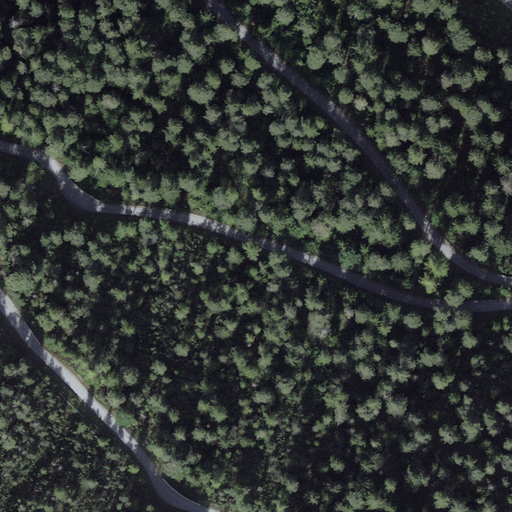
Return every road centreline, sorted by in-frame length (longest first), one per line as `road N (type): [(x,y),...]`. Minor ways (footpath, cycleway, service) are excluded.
road 1 (unclassified): [(511,306),(402,297),(213,226),(96,207),(43,160),(0,146)]
road 2 (unclassified): [(211,0),(334,112),(451,255),(511,283)]
road 3 (unclassified): [(0,302),(136,449),(162,488),(201,511)]
